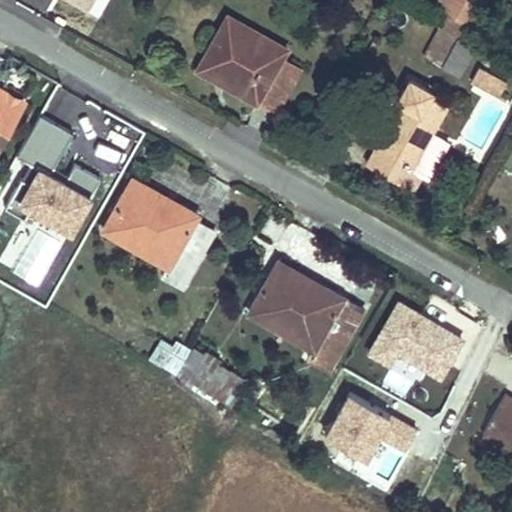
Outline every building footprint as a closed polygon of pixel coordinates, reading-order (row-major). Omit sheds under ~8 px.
[(68,0),(87,11),(93,0),(68,0)] [(471,21),(482,2),(477,0),(444,0),(442,4),(471,21)] [(255,34),(227,17),(201,62),(226,77),(222,84),(271,112),(294,71),(249,45),(255,34)] [(460,75),(474,45),(456,36),(441,66),(460,75)] [(477,66),(469,84),(498,96),(506,78),(477,66)] [(369,155),(411,179),(419,164),(407,157),(414,146),(422,150),(435,129),(428,125),(444,98),(427,88),(429,85),(408,72),(396,90),(401,93),(376,137),(380,140),(369,155)] [(0,128),(11,108),(0,102),(0,128)] [(73,133),(43,117),(19,160),(40,171),(32,186),(22,181),(6,211),(25,221),(27,217),(73,242),(96,200),(92,198),(101,183),(74,169),(66,184),(50,175),(73,133)] [(133,181),(104,232),(169,270),(164,277),(184,289),(215,235),(196,223),(199,218),(133,181)] [(289,267),(259,318),(320,354),(315,361),(336,373),(370,314),(289,267)] [(464,340),(399,303),(370,353),(394,367),(399,358),(440,381),(464,340)] [(177,378),(188,360),(173,350),(161,369),(177,378)] [(177,378),(217,401),(228,383),(188,360),(177,378)] [(418,431),(350,394),(324,441),(368,465),(382,439),(406,452),(418,431)] [(511,398),(511,397),(488,437),(511,451),(511,398)]
